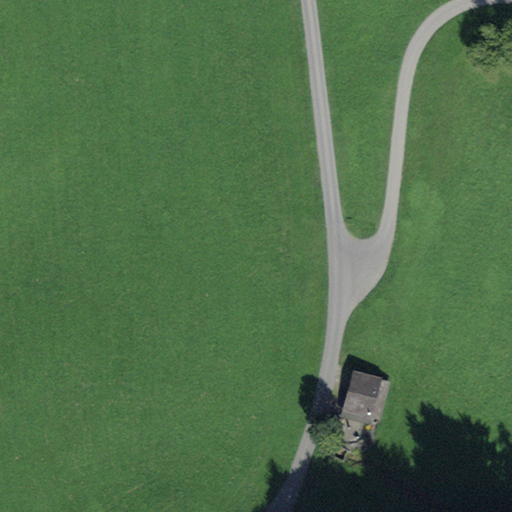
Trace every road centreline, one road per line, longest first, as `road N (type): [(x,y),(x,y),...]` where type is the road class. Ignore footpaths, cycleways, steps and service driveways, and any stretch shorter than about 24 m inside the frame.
road 1 (unclassified): [(307,0),(342,279),(323,421),(284,511)]
road 2 (track): [(342,279),(372,261),(386,234),(409,60),(439,14),(468,0)]
